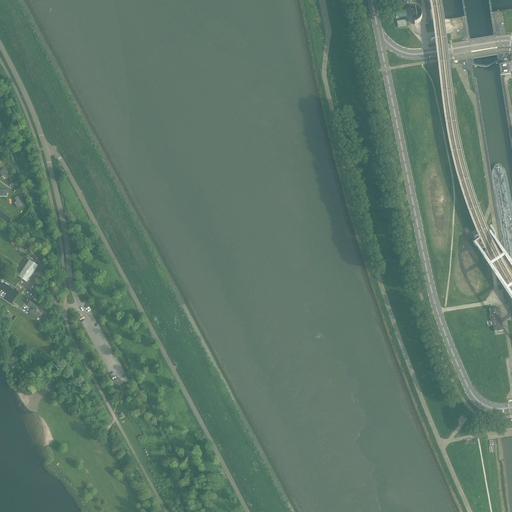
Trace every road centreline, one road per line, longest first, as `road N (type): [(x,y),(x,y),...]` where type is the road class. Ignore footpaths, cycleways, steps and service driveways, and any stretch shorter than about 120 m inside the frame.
road 1 (unclassified): [(469,511),(355,209),(322,75),(321,0)]
road 2 (secondary): [(511,407),(479,402),(453,356),(378,33)]
road 3 (unclassified): [(73,293),(45,149),(0,46)]
road 4 (secondary): [(511,41),(414,54),(378,33)]
